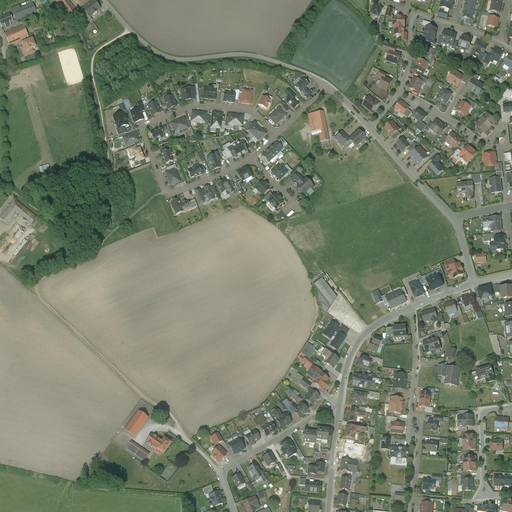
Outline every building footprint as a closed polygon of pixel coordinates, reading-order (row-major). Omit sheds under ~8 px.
[(67,0),(58,0),(58,1),(69,16),(68,16),(69,16),(68,16),(69,16),(76,11),(67,0)] [(453,3),(442,0),(440,8),(451,11),(453,3)] [(471,1),(469,0),(468,2),(466,4),(464,9),(474,11),(476,2),(471,1)] [(499,0),(497,0),(491,0),(491,2),(492,2),(490,11),(499,13),(501,4),(498,3),(499,0)] [(85,8),(82,10),(84,12),(89,19),(90,18),(92,16),(93,16),(97,13),(100,10),(94,1),(93,1),(85,8)] [(10,13),(0,16),(0,24),(2,28),(16,22),(37,13),(33,3),(12,12),(14,18),(12,19),(10,13)] [(382,10),(374,6),(371,14),(379,18),(382,10)] [(474,11),(464,9),(463,14),(464,16),(464,18),(466,19),(471,20),(474,11)] [(89,19),(84,12),(77,17),(85,27),(92,21),(90,18),(89,19)] [(401,18),(397,17),(397,18),(394,18),(393,18),(394,18),(393,20),(392,23),(393,23),(393,27),(395,27),(395,29),(394,29),(394,33),(395,33),(395,34),(398,34),(398,36),(401,36),(401,34),(404,34),(404,32),(404,29),(404,28),(405,28),(404,28),(405,19),(405,18),(401,18)] [(492,18),(489,17),(487,27),(496,29),(498,19),(496,19),(492,18)] [(4,34),(10,46),(22,41),(28,38),(23,26),(4,34)] [(437,30),(426,27),(423,42),(433,44),(437,30)] [(449,33),(444,32),(442,38),(441,43),(447,45),(450,33),(449,33)] [(452,34),(450,33),(447,45),(452,46),(453,47),(454,42),(456,36),(452,34)] [(466,38),(465,38),(463,37),(462,37),(462,38),(459,47),(459,48),(463,49),(462,49),(466,51),(466,50),(468,50),(469,47),(470,46),(472,41),(472,40),(469,39),(468,38),(468,39),(466,38)] [(28,38),(22,41),(23,43),(22,44),(26,55),(31,53),(30,51),(36,48),(32,39),(29,41),(28,38)] [(488,47),(479,42),(474,52),(476,53),(476,54),(479,56),(480,55),(481,56),(483,57),(484,54),(488,47)] [(385,45),(381,51),(389,54),(390,52),(387,51),(388,47),(385,45)] [(470,46),(469,47),(468,50),(466,50),(466,51),(465,54),(470,55),(473,47),(470,46)] [(491,57),(490,58),(491,59),(498,62),(503,53),(495,49),(491,57)] [(395,53),(390,52),(389,54),(387,60),(391,62),(391,63),(393,63),(393,64),(394,64),(395,64),(397,65),(400,57),(396,56),(397,54),(395,53)] [(483,57),(481,56),(478,62),(483,64),(483,63),(487,56),(484,54),(483,57)] [(423,62),(419,60),(414,70),(424,74),(425,71),(426,71),(427,69),(426,68),(428,65),(428,64),(423,62)] [(462,77),(453,71),(447,81),(458,88),(461,82),(464,78),(462,77)] [(470,78),(464,74),(462,77),(464,78),(461,82),(466,85),(469,80),(470,78)] [(385,79),(384,78),(383,80),(379,87),(387,91),(392,82),(385,79)] [(419,81),(414,79),(409,88),(418,93),(423,83),(419,81)] [(303,80),(294,88),(300,94),(302,93),(305,89),(309,86),(303,80)] [(477,82),(474,81),(472,83),(468,90),(478,96),(484,87),(477,82)] [(212,89),(208,89),(208,91),(205,90),(204,98),(215,100),(216,92),(216,86),(212,86),(212,89)] [(192,89),(183,90),(181,90),(182,95),(184,95),(184,101),(193,100),(192,97),(192,93),(193,93),(192,92),(192,89)] [(445,91),(443,90),(437,100),(445,105),(451,95),(445,91)] [(503,96),(509,100),(511,95),(511,92),(507,90),(503,96)] [(252,92),(242,91),(242,93),(241,104),(250,105),(252,92)] [(298,105),(291,97),(293,95),(289,91),(285,95),(289,98),(286,101),(294,110),(298,105)] [(305,96),(304,97),(306,100),(313,94),(310,91),(309,93),(305,96)] [(235,95),(224,93),(223,102),(234,103),(234,100),(235,95)] [(265,98),(262,97),(258,106),(266,109),(272,98),(266,96),(265,98)] [(172,97),(164,100),(168,110),(176,107),(174,102),(172,97)] [(369,100),(367,103),(366,102),(363,106),(371,113),(374,108),(376,106),(372,102),(369,100)] [(476,105),(468,101),(466,105),(470,108),(473,110),(476,105)] [(409,109),(401,102),(395,110),(396,110),(395,110),(398,113),(399,112),(403,116),(408,110),(409,109)] [(141,103),(136,105),(138,110),(139,109),(140,113),(145,111),(141,103)] [(156,103),(148,106),(152,117),(160,113),(158,108),(156,103)] [(466,105),(463,103),(462,103),(457,111),(457,112),(457,111),(461,114),(462,115),(464,116),(465,116),(467,117),(465,116),(470,108),(466,105)] [(511,105),(503,106),(504,114),(511,113),(511,124),(511,123),(511,105)] [(138,110),(131,113),(133,119),(134,122),(135,123),(143,120),(140,113),(139,109),(138,110)] [(285,116),(279,109),(269,118),(276,125),(285,116)] [(412,114),(408,110),(403,116),(408,119),(412,114)] [(427,117),(418,111),(416,114),(416,116),(414,118),(420,123),(421,124),(422,123),(427,117)] [(323,112),(308,115),(312,132),(318,131),(321,146),(329,145),(323,112)] [(198,114),(192,114),(191,122),(205,123),(206,114),(198,113),(198,114)] [(124,118),(123,114),(114,117),(115,120),(114,122),(116,125),(117,125),(118,129),(123,127),(127,125),(126,121),(127,121),(125,117),(124,118)] [(222,115),(212,114),(211,128),(220,130),(221,122),(222,115)] [(243,118),(237,117),(237,116),(229,115),(229,118),(228,124),(228,125),(242,126),(243,118)] [(495,123),(487,115),(481,120),(490,128),(495,123)] [(184,119),(176,122),(177,123),(171,125),(174,133),(187,128),(185,121),(184,119)] [(490,128),(481,120),(476,126),(485,134),(490,128)] [(446,129),(437,121),(433,126),(431,129),(434,131),(433,132),(440,137),(446,129)] [(250,123),(244,130),(246,133),(248,131),(253,126),(250,123)] [(395,126),(393,126),(391,123),(385,129),(391,137),(392,137),(398,132),(399,130),(395,126)] [(421,124),(420,123),(415,129),(421,134),(424,130),(427,127),(422,123),(421,124)] [(433,126),(430,123),(427,127),(424,130),(428,133),(431,129),(433,126)] [(261,130),(255,124),(253,126),(248,131),(258,141),(265,135),(260,130),(261,130)] [(123,127),(118,129),(115,130),(118,137),(119,136),(124,134),(126,134),(123,127)] [(161,128),(155,130),(156,131),(150,134),(150,135),(150,137),(151,137),(153,141),(160,138),(160,140),(165,138),(163,135),(161,128)] [(358,132),(349,141),(352,144),(356,148),(365,139),(358,132)] [(398,132),(392,137),(391,137),(394,141),(401,135),(398,132)] [(125,137),(123,138),(126,147),(139,142),(135,133),(125,137)] [(349,141),(341,133),(335,139),(345,150),(352,144),(349,141)] [(455,136),(452,134),(449,138),(446,142),(447,142),(450,145),(450,146),(452,147),(453,147),(455,149),(461,141),(458,139),(458,138),(456,136),(455,136)] [(444,136),(439,143),(442,145),(447,138),(444,136)] [(403,139),(396,145),(403,153),(407,150),(410,147),(410,146),(407,143),(407,142),(404,140),(403,139)] [(279,141),(276,143),(282,150),(285,147),(283,146),(279,141)] [(241,155),(247,152),(244,146),(241,142),(235,145),(241,155)] [(235,159),(241,155),(235,145),(234,143),(230,145),(232,147),(227,150),(232,158),(233,159),(235,158),(235,159)] [(276,143),(269,150),(275,156),(282,150),(276,143)] [(412,144),(410,146),(410,147),(407,150),(410,153),(416,147),(412,144)] [(469,146),(468,147),(462,154),(460,157),(461,158),(468,164),(476,154),(470,149),(470,148),(470,147),(469,146)] [(170,150),(167,152),(165,148),(159,150),(163,161),(164,161),(166,165),(167,165),(169,165),(169,164),(173,162),(170,155),(172,154),(170,150)] [(428,158),(419,148),(410,156),(416,162),(415,163),(419,166),(428,158)] [(137,150),(133,151),(133,152),(137,163),(144,160),(139,149),(137,150)] [(225,162),(232,158),(227,150),(222,153),(223,157),(225,162)] [(275,156),(269,150),(262,157),(268,163),(275,156)] [(458,150),(452,158),(458,162),(461,158),(460,157),(462,154),(458,150)] [(495,154),(484,155),(485,162),(484,163),(484,166),(485,166),(485,168),(495,167),(496,167),(496,165),(496,161),(496,157),(495,158),(495,154)] [(442,161),(436,155),(430,160),(434,164),(436,162),(438,165),(442,161)] [(214,156),(207,159),(212,172),(220,168),(218,162),(215,156),(214,156)] [(268,163),(262,157),(260,159),(266,165),(268,163)] [(438,165),(436,162),(434,164),(428,169),(433,175),(434,174),(436,177),(438,177),(444,171),(438,165)] [(194,169),(187,172),(189,176),(188,176),(189,178),(190,178),(190,179),(196,177),(196,178),(205,174),(203,168),(199,169),(198,166),(193,167),(194,169)] [(278,166),(271,172),(279,180),(283,177),(288,172),(283,167),(281,169),(278,166)] [(247,168),(240,172),(237,174),(242,182),(251,177),(247,168)] [(168,173),(165,174),(169,181),(172,186),(179,183),(174,170),(168,173)] [(297,175),(292,179),(299,186),(297,187),(304,194),(312,186),(305,179),(303,181),(297,175)] [(480,175),(471,176),(473,176),(474,185),(481,184),(480,175)] [(497,180),(490,181),(491,188),(489,188),(489,189),(491,189),(491,194),(502,193),(501,193),(501,187),(500,179),(497,180)] [(222,181),(216,185),(222,195),(227,192),(229,195),(234,192),(232,189),(229,184),(228,182),(225,183),(225,184),(224,185),(222,181)] [(258,182),(251,188),(254,191),(255,190),(258,193),(259,192),(256,188),(260,184),(258,182)] [(264,185),(262,183),(260,184),(256,188),(259,192),(263,196),(268,190),(266,188),(267,187),(265,184),(264,185)] [(472,183),(458,185),(459,194),(466,193),(467,199),(473,198),(472,193),(473,193),(472,183)] [(200,191),(195,193),(200,204),(204,202),(202,198),(207,196),(209,202),(214,200),(209,188),(204,190),(205,192),(201,193),(200,191)] [(270,193),(263,199),(267,204),(269,202),(268,202),(273,197),(270,193)] [(278,198),(275,195),(273,197),(268,202),(269,202),(276,210),(283,203),(280,200),(281,200),(278,198)] [(14,200),(0,216),(0,218),(8,225),(17,214),(31,225),(36,218),(14,200)] [(178,200),(171,203),(172,206),(171,206),(173,210),(176,216),(183,213),(184,213),(191,210),(189,203),(188,202),(186,203),(186,202),(182,204),(180,205),(178,200)] [(194,201),(189,203),(191,210),(197,208),(194,201)] [(499,218),(490,219),(491,219),(483,220),(484,229),(491,228),(492,233),(493,232),(496,232),(501,232),(499,218)] [(504,237),(495,238),(495,242),(496,242),(496,246),(490,246),(490,245),(491,251),(496,251),(505,250),(504,237)] [(449,269),(456,266),(454,261),(445,265),(448,270),(449,270),(449,269)] [(456,266),(449,269),(449,270),(454,279),(464,275),(462,271),(463,271),(461,268),(459,265),(456,266)] [(438,275),(440,280),(444,278),(442,269),(436,272),(438,275)] [(325,284),(330,280),(326,275),(325,276),(313,286),(324,318),(327,313),(336,298),(325,284)] [(438,275),(432,278),(438,289),(439,289),(439,288),(443,286),(440,280),(438,275)] [(418,281),(421,286),(425,285),(422,278),(421,277),(415,279),(417,282),(418,281)] [(431,292),(436,290),(438,289),(432,278),(427,280),(426,280),(428,285),(431,292)] [(409,285),(416,299),(425,295),(421,286),(418,281),(417,282),(409,285)] [(504,286),(494,287),(495,294),(496,294),(495,292),(502,292),(505,291),(504,287),(504,286)] [(511,293),(511,287),(504,287),(505,291),(502,292),(502,294),(503,294),(503,299),(502,299),(502,300),(511,298),(511,293)] [(490,288),(478,291),(480,299),(481,301),(482,300),(492,298),(490,288)] [(394,295),(399,306),(406,303),(404,298),(401,292),(394,295)] [(391,310),(399,306),(394,295),(387,298),(386,298),(389,305),(391,310)] [(468,297),(467,295),(462,297),(464,302),(463,303),(464,305),(465,305),(465,307),(476,304),(473,296),(468,297)] [(377,305),(384,302),(382,298),(381,296),(375,299),(374,299),(377,305)] [(454,303),(450,304),(449,304),(446,305),(445,306),(446,309),(446,310),(447,312),(448,313),(448,314),(452,313),(452,314),(454,314),(457,313),(455,308),(454,303)] [(434,311),(422,315),(425,322),(430,320),(431,324),(430,324),(430,325),(434,324),(433,323),(438,322),(436,316),(434,311)] [(330,346),(337,351),(345,338),(349,332),(341,327),(339,330),(338,329),(339,327),(331,322),(323,335),(330,340),(332,337),(335,339),(330,346)] [(406,327),(393,328),(394,330),(394,337),(394,339),(407,338),(406,327)] [(441,333),(435,335),(436,339),(437,339),(438,341),(443,339),(441,333)] [(384,342),(374,338),(372,343),(370,342),(367,350),(376,353),(379,345),(384,347),(384,342)] [(436,339),(432,340),(430,341),(423,344),(426,353),(435,350),(436,351),(439,350),(440,349),(441,349),(438,341),(437,339),(436,339)] [(309,340),(300,354),(306,358),(309,360),(313,354),(312,354),(314,351),(313,350),(317,345),(309,340)] [(499,343),(491,344),(495,356),(501,356),(500,349),(499,349),(499,343)] [(331,355),(322,348),(319,352),(318,351),(317,353),(326,359),(326,360),(328,361),(332,356),(331,355)] [(331,355),(332,356),(328,361),(326,360),(324,363),(330,368),(330,367),(333,369),(339,360),(331,355)] [(371,361),(360,357),(358,365),(368,369),(371,361)] [(309,360),(306,358),(304,360),(301,358),(299,361),(308,368),(310,367),(313,363),(312,362),(309,360)] [(448,367),(438,366),(437,377),(446,379),(448,367)] [(459,369),(448,367),(446,379),(445,385),(457,387),(459,369)] [(490,367),(478,370),(479,373),(481,379),(487,377),(489,383),(495,381),(493,376),(490,367)] [(324,377),(322,375),(322,374),(314,368),(313,368),(307,375),(314,380),(315,379),(316,378),(317,379),(313,384),(321,389),(323,391),(326,387),(325,387),(328,384),(326,383),(328,381),(324,377)] [(293,371),(289,377),(298,383),(302,376),(293,371)] [(479,373),(472,375),(474,383),(482,381),(481,379),(479,373)] [(369,379),(362,378),(362,377),(354,375),(353,380),(352,380),(351,386),(358,388),(358,386),(363,387),(362,388),(367,389),(367,388),(369,380),(369,379)] [(400,375),(394,375),(393,382),(406,383),(406,382),(405,381),(406,376),(400,375)] [(381,379),(371,376),(371,380),(370,381),(371,382),(375,383),(374,384),(380,385),(380,382),(381,379)] [(311,386),(304,380),(300,385),(302,387),(303,385),(308,389),(311,386)] [(406,383),(393,382),(393,389),(398,390),(404,391),(405,385),(406,383)] [(312,391),(305,400),(312,406),(315,402),(314,402),(318,397),(319,397),(312,391)] [(300,400),(292,393),(289,396),(297,403),(300,400)] [(366,395),(354,393),(351,404),(358,406),(359,403),(365,404),(366,395)] [(427,393),(421,393),(420,400),(430,401),(431,394),(427,393)] [(395,399),(390,398),(390,399),(389,406),(401,407),(401,405),(401,400),(395,399)] [(430,401),(420,400),(420,407),(425,408),(429,408),(430,401)] [(291,408),(286,401),(283,403),(288,410),(291,408)] [(286,410),(281,403),(277,406),(282,413),(286,410)] [(302,404),(297,409),(293,406),(290,410),(300,419),(308,410),(302,404)] [(401,407),(389,406),(388,413),(393,414),(400,414),(400,409),(401,409),(401,407)] [(357,411),(351,410),(349,422),(355,423),(356,419),(355,419),(355,417),(364,418),(364,414),(357,412),(357,411)] [(286,415),(282,418),(278,411),(273,414),(281,429),(285,427),(284,426),(291,422),(286,415)] [(139,412),(125,431),(134,437),(148,418),(139,412)] [(268,426),(262,416),(253,421),(256,428),(259,426),(261,429),(268,426)] [(468,416),(463,417),(464,428),(473,427),(473,416),(468,416)] [(508,420),(496,418),(495,429),(507,430),(508,423),(508,420)] [(434,422),(429,421),(428,431),(433,431),(436,432),(437,426),(437,422),(434,422)] [(268,426),(261,429),(266,437),(270,435),(269,435),(276,431),(271,423),(268,426)] [(396,424),(391,424),(390,424),(390,433),(402,435),(403,425),(396,424)] [(355,428),(347,426),(346,433),(345,433),(344,438),(353,440),(355,431),(356,428),(355,428)] [(255,432),(245,437),(250,447),(254,444),(254,443),(260,440),(255,432)] [(218,434),(211,438),(215,445),(215,446),(217,444),(223,441),(218,434)] [(153,436),(152,435),(147,442),(144,446),(152,452),(155,448),(157,449),(162,442),(156,438),(154,436),(153,436)] [(162,442),(157,449),(163,454),(171,443),(164,438),(162,442)] [(238,439),(233,442),(239,453),(241,452),(241,451),(244,449),(241,443),(239,439),(238,439)] [(295,452),(289,441),(281,446),(287,456),(295,452)] [(500,441),(492,441),(491,451),(497,451),(498,450),(502,450),(503,442),(503,441),(500,441)] [(141,449),(131,442),(126,449),(136,456),(141,449)] [(239,453),(233,442),(228,445),(231,449),(234,455),(238,453),(239,453)] [(434,442),(431,442),(431,443),(427,442),(426,452),(427,452),(429,453),(430,452),(437,453),(438,444),(434,443),(434,442)] [(352,445),(344,444),(342,455),(356,457),(355,457),(356,450),(353,449),(354,445),(352,445)] [(402,450),(397,449),(397,448),(392,447),(392,449),(391,449),(390,457),(391,457),(390,459),(396,459),(396,458),(401,458),(401,459),(401,460),(406,460),(406,459),(407,459),(408,450),(407,450),(407,449),(402,448),(402,450)] [(214,452),(211,455),(219,463),(226,456),(225,456),(225,454),(219,448),(214,452)] [(149,455),(141,449),(136,456),(144,462),(149,455)] [(270,454),(263,458),(268,467),(276,463),(270,454)] [(351,462),(342,461),(340,471),(352,473),(355,474),(355,473),(356,468),(356,464),(351,463),(351,462)] [(324,465),(316,464),(316,468),(315,473),(316,473),(323,474),(324,465)] [(256,465),(248,469),(250,472),(250,473),(249,474),(251,477),(253,478),(253,477),(255,481),(262,478),(263,477),(260,473),(256,465)] [(239,475),(232,479),(235,484),(234,484),(237,489),(245,484),(239,475)] [(346,479),(342,478),(339,490),(348,491),(350,480),(351,481),(352,477),(351,477),(346,476),(346,479)] [(500,477),(495,477),(495,479),(494,479),(494,483),(495,483),(495,486),(499,487),(503,488),(504,477),(500,477)] [(511,477),(511,478),(504,477),(503,488),(504,488),(504,486),(511,486),(511,477)] [(432,481),(424,480),(424,482),(423,482),(422,489),(426,489),(426,491),(430,491),(430,490),(434,490),(435,482),(432,481)] [(470,481),(462,481),(462,482),(462,487),(464,487),(464,492),(473,491),(473,480),(470,481)] [(321,485),(310,484),(309,493),(320,494),(321,485)] [(211,487),(202,490),(205,496),(208,494),(209,496),(214,495),(211,487)] [(264,492),(257,494),(259,500),(265,498),(264,492)] [(214,495),(209,496),(212,505),(214,504),(215,507),(223,504),(218,493),(214,495)] [(347,497),(338,495),(337,501),(336,506),(345,507),(347,497)] [(254,498),(243,503),(245,509),(246,511),(252,511),(255,511),(253,506),(257,504),(254,498)] [(511,501),(508,500),(508,501),(504,501),(503,511),(511,511),(511,501),(511,502),(511,501)] [(318,511),(319,504),(308,503),(307,511),(318,511)]
